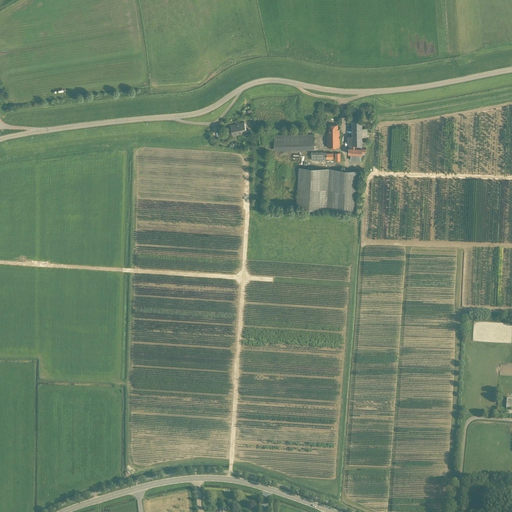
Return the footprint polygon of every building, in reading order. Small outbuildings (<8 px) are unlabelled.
[(230,125),(233,136),(247,132),(244,122),(230,125)] [(340,146),(339,129),(338,129),(338,124),(328,124),(328,132),(327,132),(327,147),(340,146)] [(362,144),(362,128),(355,128),(355,127),(352,127),(352,136),(348,136),(348,144),(349,144),(348,153),(351,153),(350,159),(361,160),(361,154),(365,154),(365,152),(366,152),(366,148),(362,147),(362,144)] [(274,150),(314,150),(314,134),(274,134),(274,150)] [(359,171),(299,166),(296,207),(356,211),(359,171)]
